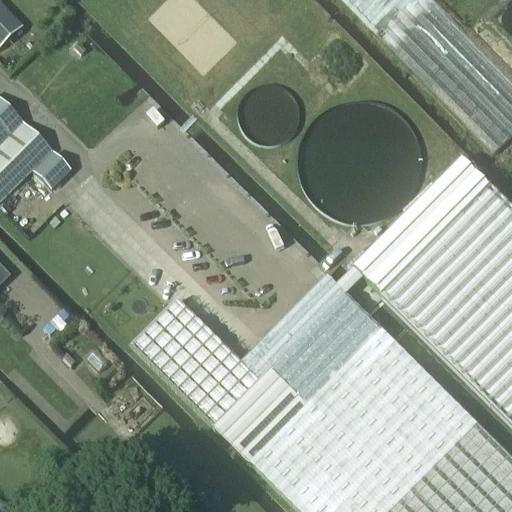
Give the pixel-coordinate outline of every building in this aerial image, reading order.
[(338,0),(492,158),(511,138),(511,85),(428,0),(338,0)] [(0,52),(23,31),(0,6),(0,52)] [(17,48),(5,59),(11,66),(24,55),(17,48)] [(0,206),(51,155),(23,126),(0,103),(0,206)] [(379,107),(363,104),(347,105),(331,111),(318,120),(307,132),(300,147),(297,162),(298,179),(304,194),(313,207),(325,218),(340,225),(356,228),(372,227),(387,222),(401,212),(411,200),(418,186),(422,170),(420,153),(415,138),(406,125),(394,114),(379,107)] [(281,136),(281,130),(280,125),(277,120),(273,116),(269,113),(264,111),(258,111),(253,111),(248,113),(244,116),(240,120),(237,125),(236,130),(236,136),(238,141),(240,146),(244,150),(248,153),(253,155),(259,155),(264,155),(269,153),(274,150),(277,146),(280,141),(281,136)] [(49,193),(68,176),(70,174),(53,156),(32,176),(49,193)] [(511,429),(511,211),(463,163),(354,273),(365,284),(511,429)] [(511,511),(511,463),(382,335),(383,335),(346,298),(328,281),(242,367),(178,303),(133,349),(213,431),(251,467),(250,468),(294,511),(511,511)]
